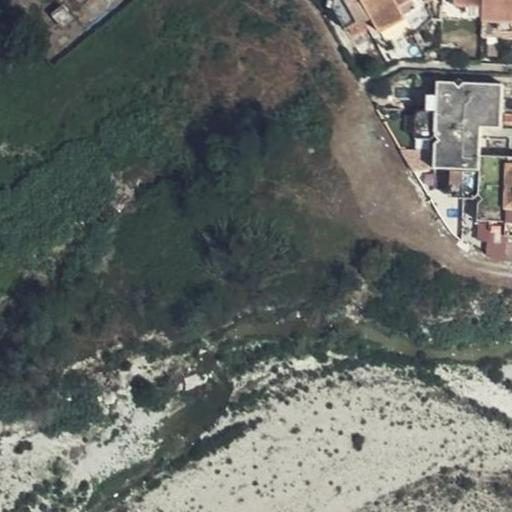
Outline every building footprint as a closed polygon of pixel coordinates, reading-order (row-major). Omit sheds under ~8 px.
[(93,0),(0,0),(0,10),(37,53),(93,0)] [(322,0),(347,39),(371,25),(380,40),(408,23),(400,12),(420,0),(322,0)] [(511,0),(452,0),(452,10),(481,11),(481,24),(511,25),(511,0)] [(465,202),(481,203),(481,157),(481,130),(500,130),(500,87),(437,86),(437,115),(417,115),(417,144),(437,145),(437,174),(452,174),(452,192),(466,192),(465,202)] [(511,171),(510,171),(510,158),(481,157),(481,203),(481,223),(509,224),(509,240),(511,240),(511,171)]
